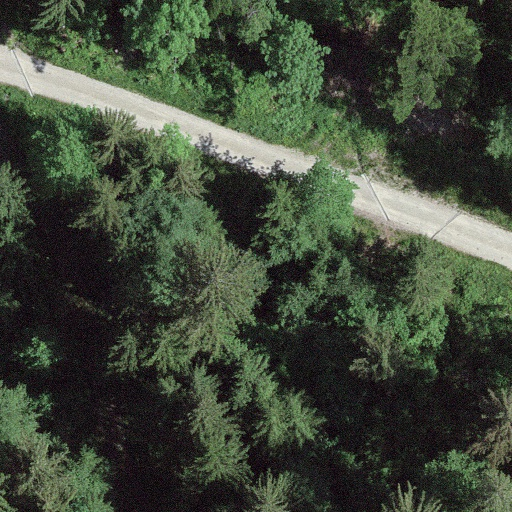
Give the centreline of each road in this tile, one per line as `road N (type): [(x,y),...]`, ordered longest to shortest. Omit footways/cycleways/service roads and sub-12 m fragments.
road 1 (track): [(511,250),(0,61)]
road 2 (track): [(144,511),(83,284),(29,161),(0,129)]
